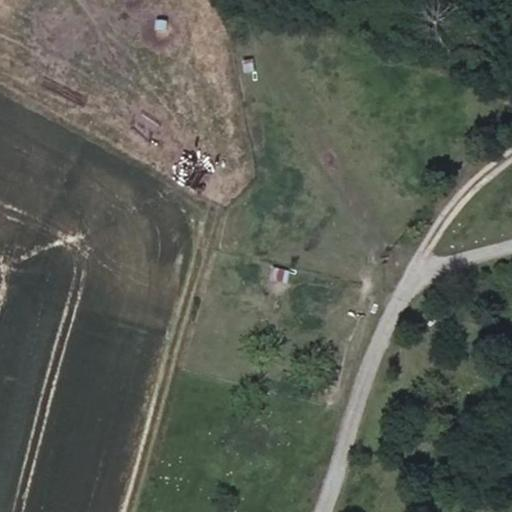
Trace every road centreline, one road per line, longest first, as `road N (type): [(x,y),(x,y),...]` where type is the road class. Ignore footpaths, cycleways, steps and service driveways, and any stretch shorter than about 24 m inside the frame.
road 1 (unclassified): [(320,511),(384,330),(418,275)]
road 2 (unclassified): [(418,275),(451,213),(511,160)]
